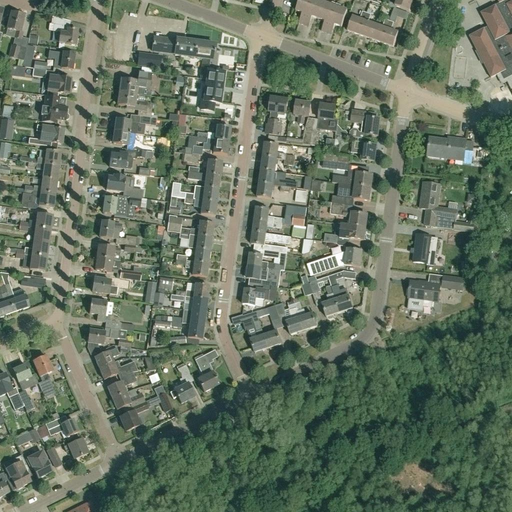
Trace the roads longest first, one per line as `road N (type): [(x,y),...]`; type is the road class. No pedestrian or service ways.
road 1 (residential): [(249,396),(369,331),(405,91)]
road 2 (residential): [(249,396),(220,320),(264,38)]
road 3 (residential): [(55,321),(98,0)]
road 4 (residential): [(116,463),(55,321)]
road 5 (residential): [(405,91),(264,38)]
road 6 (residential): [(116,463),(249,396)]
